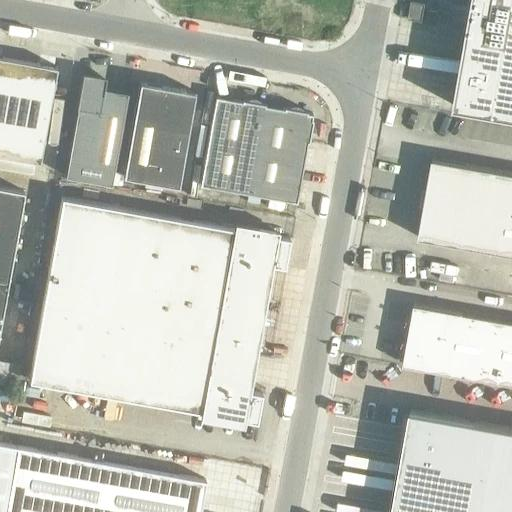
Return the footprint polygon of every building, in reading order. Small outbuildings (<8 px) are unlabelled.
[(511,0),(472,0),(468,29),(471,29),(457,104),(454,104),(454,106),(511,116),(511,0)] [(408,19),(422,21),(426,3),(412,1),(408,19)] [(0,55),(0,153),(40,160),(57,66),(0,55)] [(104,87),(105,81),(106,79),(86,75),(80,108),(81,108),(69,176),(111,184),(128,91),(104,87)] [(140,81),(123,176),(178,185),(195,91),(140,81)] [(200,184),(248,193),(264,103),(242,99),(242,100),(215,95),(200,184)] [(264,103),(248,193),(296,201),(307,141),(309,141),(313,118),(311,118),(312,113),(307,112),(307,110),(284,106),(284,108),(265,104),(265,103),(264,103)] [(511,172),(433,159),(419,238),(511,254),(511,172)] [(0,281),(7,283),(24,191),(0,186),(0,281)] [(28,380),(256,421),(261,392),(236,388),(259,262),(284,266),(289,237),(61,197),(28,380)] [(511,320),(415,304),(404,364),(511,383),(511,320)] [(403,424),(409,425),(392,511),(511,511),(511,426),(411,409),(411,411),(406,410),(403,424)] [(0,511),(199,511),(205,479),(17,445),(0,442),(0,511)]
